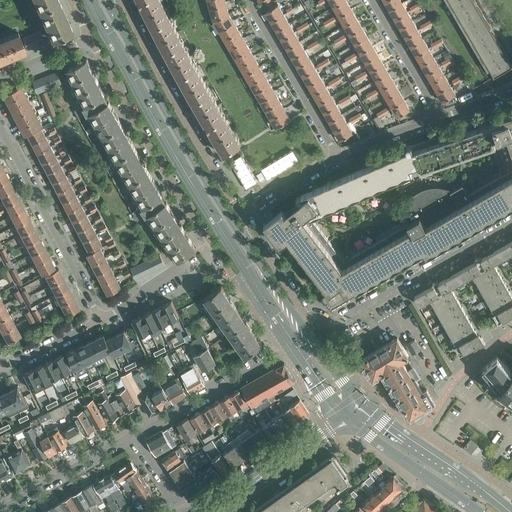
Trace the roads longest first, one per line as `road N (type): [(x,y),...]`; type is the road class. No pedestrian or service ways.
road 1 (secondary): [(89,0),(253,288)]
road 2 (residential): [(89,37),(163,172),(233,276),(253,288)]
road 3 (secondary): [(244,242),(108,0)]
road 4 (residential): [(240,213),(122,0)]
road 5 (residential): [(0,128),(102,318)]
road 6 (unclassified): [(326,327),(511,221)]
road 7 (secondary): [(362,403),(244,242)]
road 8 (secondary): [(508,511),(362,403)]
road 9 (residential): [(250,0),(338,157)]
road 10 (tertiary): [(208,511),(344,417)]
road 11 (secondary): [(344,417),(472,511)]
road 12 (secondary): [(253,288),(344,417)]
road 13 (residential): [(0,508),(135,434)]
road 14 (residential): [(135,434),(269,359)]
road 15 (residential): [(437,117),(370,0)]
road 16 (unclassified): [(326,327),(308,318),(248,226)]
